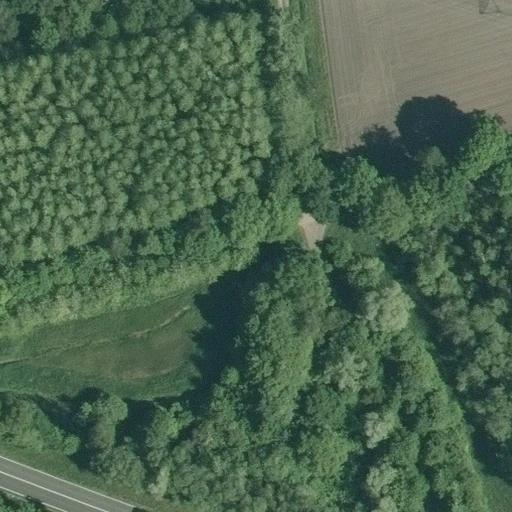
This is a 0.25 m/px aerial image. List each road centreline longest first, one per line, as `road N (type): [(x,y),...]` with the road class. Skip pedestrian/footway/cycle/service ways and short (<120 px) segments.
road 1 (track): [(278,0),(310,222)]
road 2 (unclassified): [(511,159),(310,222)]
